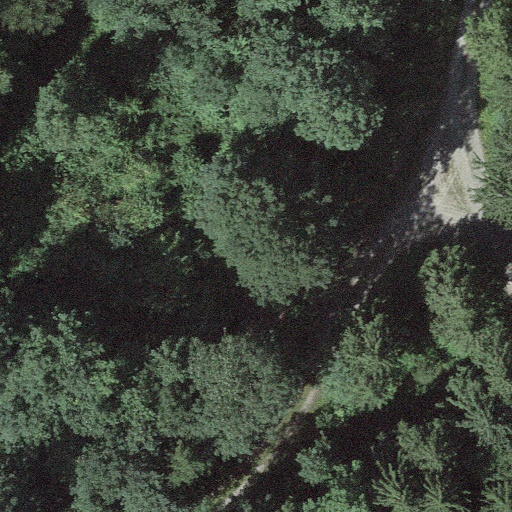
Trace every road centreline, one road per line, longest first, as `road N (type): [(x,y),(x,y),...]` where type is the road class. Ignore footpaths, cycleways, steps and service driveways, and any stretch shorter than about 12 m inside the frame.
road 1 (track): [(428,158),(279,448),(192,511)]
road 2 (track): [(511,284),(428,158),(485,0)]
